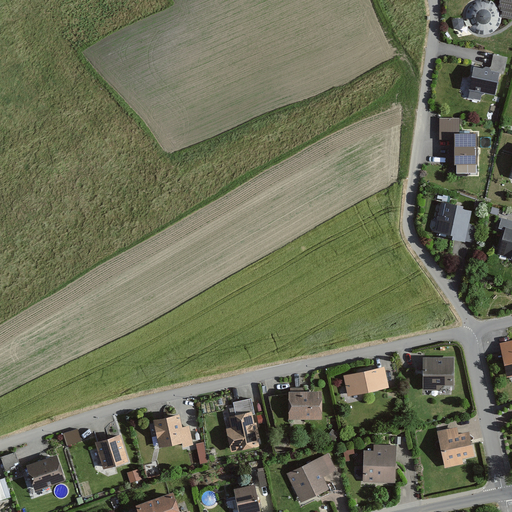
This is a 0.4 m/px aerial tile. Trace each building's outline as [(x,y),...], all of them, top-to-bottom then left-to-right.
[(463,14),(463,19),(465,25),(469,29),(473,32),(479,33),(484,33),(489,31),(494,27),(497,22),(498,16),(497,10),(494,5),(489,1),(486,0),(474,0),(472,1),(468,4),(465,9),(463,14)] [(511,0),(495,0),(494,5),(497,10),(498,16),(510,19),(511,10),(511,0)] [(488,67),(470,64),(463,95),(478,98),(479,92),(492,94),(496,74),(501,75),(505,57),(491,54),(488,67)] [(457,116),(435,116),(435,137),(450,137),(450,170),(474,170),(474,131),(457,131),(457,116)] [(468,208),(434,201),(427,235),(461,242),(468,208)] [(511,219),(499,215),(495,228),(502,230),(496,252),(511,256),(511,219)] [(511,340),(500,343),(507,377),(511,375),(511,340)] [(454,357),(423,358),(423,389),(455,389),(454,357)] [(385,367),(344,376),(348,396),(389,388),(385,367)] [(288,392),(289,420),(322,419),(322,391),(288,392)] [(218,405),(229,449),(260,442),(250,398),(218,405)] [(144,419),(153,450),(185,440),(176,410),(144,419)] [(439,431),(446,465),(462,462),(460,455),(473,453),(469,432),(458,434),(456,427),(439,431)] [(63,433),(67,446),(81,441),(77,428),(63,433)] [(339,435),(332,429),(327,435),(334,441),(339,435)] [(120,434),(95,442),(103,469),(129,461),(120,434)] [(196,441),(201,461),(209,459),(204,439),(196,441)] [(365,451),(365,480),(394,480),(395,446),(377,446),(376,451),(365,451)] [(60,451),(23,463),(32,488),(69,476),(60,451)] [(16,452),(1,457),(5,471),(20,467),(16,452)] [(302,499),(326,488),(313,461),(289,473),(302,499)] [(139,469),(127,473),(130,483),(143,479),(139,469)] [(254,485),(236,489),(240,511),(249,511),(258,510),(254,485)] [(178,511),(172,493),(138,504),(140,511),(189,511),(186,511),(178,511)]
